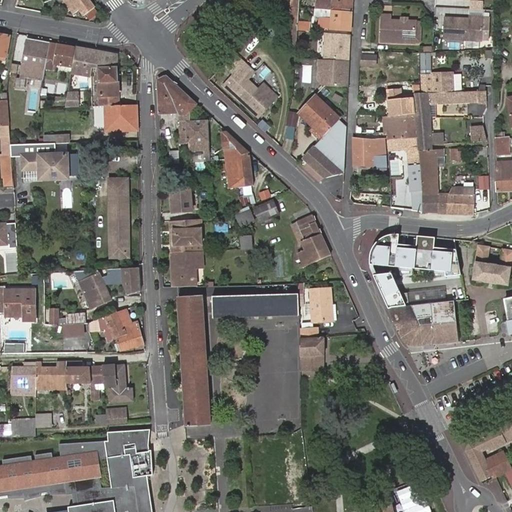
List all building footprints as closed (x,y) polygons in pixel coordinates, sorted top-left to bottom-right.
[(85,15),(88,21),(98,13),(88,0),(62,0),(63,1),(59,3),(67,12),(71,10),(73,14),(78,10),(83,17),(85,15)] [(292,0),(291,17),(290,40),(297,47),(298,31),(300,8),(300,0),(292,0)] [(352,9),(352,0),(332,0),(332,4),(338,4),(339,8),(352,9)] [(445,0),(470,1),(470,10),(483,11),(484,2),(478,1),(478,0),(445,0)] [(351,30),(352,12),(339,11),(332,10),(317,9),(316,18),(321,18),(320,27),(330,28),(330,29),(351,30)] [(266,14),(276,24),(280,20),(271,10),(266,14)] [(380,42),(414,44),(416,24),(407,23),(401,23),(390,22),(391,17),(382,16),(380,42)] [(484,22),(470,21),(445,20),(443,40),(483,42),(484,22)] [(300,22),(299,31),(309,32),(310,23),(300,22)] [(416,24),(414,44),(422,45),(423,24),(416,24)] [(325,33),(323,59),(349,61),(351,35),(325,33)] [(0,59),(5,61),(9,38),(0,35),(0,59)] [(45,70),(50,45),(27,41),(25,55),(24,55),(21,75),(44,79),(45,70)] [(75,49),(50,45),(45,70),(55,71),(57,65),(72,68),(74,55),(75,49)] [(75,49),(74,55),(94,59),(95,52),(75,49)] [(111,106),(118,106),(117,96),(118,95),(116,56),(95,52),(94,59),(74,55),(72,68),(71,74),(91,77),(92,69),(99,69),(100,94),(101,96),(101,107),(106,106),(111,106)] [(433,53),(420,54),(420,71),(434,70),(434,53),(433,53)] [(377,56),(363,55),(363,65),(377,66),(377,56)] [(227,68),(235,75),(224,87),(232,94),(237,89),(264,114),(279,98),(264,84),(259,90),(249,81),(256,74),(238,57),(227,68)] [(323,59),(320,58),(318,78),(324,85),(345,86),(345,82),(343,82),(343,80),(348,80),(349,61),(323,59)] [(422,94),(448,93),(448,75),(438,75),(427,75),(422,75),(422,94)] [(158,113),(160,114),(178,113),(178,107),(185,107),(184,106),(190,98),(167,76),(157,80),(158,113)] [(30,88),(29,110),(37,111),(39,88),(30,88)] [(232,94),(259,120),(264,114),(237,89),(232,94)] [(389,99),(390,115),(415,115),(413,99),(401,100),(401,89),(389,89),(389,99)] [(487,102),(487,91),(448,93),(422,94),(420,94),(414,94),(414,99),(413,99),(415,115),(416,119),(416,120),(431,119),(430,104),(435,104),(487,102)] [(81,94),(68,94),(65,108),(82,107),(81,94)] [(330,144),(346,127),(339,121),(340,120),(315,96),(299,114),(323,137),(330,144)] [(179,126),(179,134),(187,133),(187,143),(188,144),(189,151),(205,150),(206,155),(209,155),(207,120),(190,121),(191,113),(198,105),(190,98),(184,106),(185,107),(178,107),(178,113),(178,117),(180,117),(180,126),(179,126)] [(1,122),(9,121),(8,101),(2,101),(0,101),(0,111),(1,122)] [(138,131),(138,105),(118,106),(111,106),(112,118),(106,118),(107,132),(138,131)] [(0,127),(10,127),(9,121),(1,122),(0,111),(0,127)] [(299,114),(289,112),(286,124),(295,126),(299,114)] [(388,137),(388,138),(420,137),(420,134),(418,134),(416,120),(416,119),(415,115),(390,115),(388,115),(388,117),(388,132),(388,137)] [(420,151),(432,150),(432,145),(443,144),(443,135),(432,136),(431,119),(416,120),(418,134),(420,134),(420,137),(420,151)] [(284,138),(292,140),(294,127),(286,125),(284,138)] [(6,146),(11,146),(10,127),(0,127),(0,137),(5,137),(6,146)] [(328,174),(344,173),(346,127),(330,144),(323,137),(298,163),(319,183),(328,174)] [(486,141),(483,128),(471,129),(471,142),(486,141)] [(250,152),(226,131),(222,132),(229,188),(254,185),(250,152)] [(353,137),(354,168),(386,169),(384,137),(388,137),(388,132),(382,132),(379,132),(379,137),(353,137)] [(59,144),(69,144),(69,136),(58,136),(45,136),(45,144),(59,144)] [(510,156),(509,136),(506,136),(496,138),(497,157),(510,156)] [(422,192),(420,151),(420,137),(388,138),(387,138),(388,149),(409,148),(413,148),(413,158),(410,165),(411,192),(422,192)] [(56,144),(11,146),(11,156),(56,155),(56,144)] [(423,212),(438,212),(438,194),(437,158),(442,158),(442,149),(432,150),(420,151),(422,192),(423,212)] [(41,180),(68,179),(67,155),(23,157),(24,170),(40,170),(41,180)] [(2,172),(13,171),(11,156),(7,157),(1,157),(2,172)] [(497,163),(497,191),(511,190),(511,164),(511,162),(497,163)] [(6,178),(6,187),(14,187),(13,172),(3,173),(3,178),(6,178)] [(112,183),(112,260),(130,260),(129,183),(112,183)] [(179,188),(169,189),(171,212),(191,210),(189,191),(180,191),(179,188)] [(449,212),(475,214),(475,213),(480,212),(480,206),(482,206),(482,188),(451,188),(448,194),(438,194),(438,212),(449,212)] [(388,196),(351,191),(350,198),(353,203),(387,207),(388,196)] [(411,192),(412,210),(423,212),(422,192),(411,192)] [(240,197),(242,207),(256,204),(253,193),(240,197)] [(261,222),(280,214),(273,200),(256,208),(261,222)] [(251,211),(237,216),(240,228),(256,221),(251,211)] [(313,215),(292,225),(298,241),(300,240),(303,249),(297,253),(301,268),(331,256),(313,215)] [(200,218),(171,220),(172,231),(174,231),(174,235),(172,235),(172,246),(185,245),(202,244),(200,218)] [(5,225),(0,225),(0,245),(6,245),(17,244),(16,224),(5,225)] [(370,263),(371,265),(387,266),(387,263),(400,264),(400,267),(411,269),(411,266),(436,268),(435,271),(445,272),(461,273),(457,250),(434,248),(435,238),(418,236),(417,246),(398,244),(399,234),(392,234),(389,235),(384,237),(380,239),(374,245),(371,252),(370,257),(370,263)] [(241,236),(242,249),(252,248),(252,236),(241,236)] [(480,243),(471,241),(470,247),(478,249),(473,280),(508,286),(511,269),(511,260),(511,251),(504,250),(501,266),(486,264),(489,248),(480,246),(480,243)] [(185,252),(172,253),(173,287),(197,287),(197,269),(205,269),(204,251),(185,252)] [(6,272),(16,272),(16,255),(6,256),(6,272)] [(139,268),(122,269),(123,284),(128,296),(141,292),(139,268)] [(111,301),(99,273),(79,282),(83,292),(81,293),(85,303),(87,302),(91,310),(111,301)] [(391,274),(373,274),(388,308),(406,305),(391,274)] [(6,289),(0,289),(0,314),(10,314),(11,319),(27,319),(27,323),(38,322),(36,292),(6,293),(6,289)] [(331,289),(311,290),(314,323),(334,322),(334,320),(338,320),(337,305),(332,305),(331,289)] [(445,289),(415,292),(416,305),(434,304),(446,303),(445,289)] [(299,305),(298,294),(213,296),(214,318),(299,316),(299,305)] [(178,299),(187,425),(210,424),(203,297),(178,299)] [(511,298),(503,300),(507,321),(505,322),(508,334),(511,333),(511,298)] [(457,303),(434,305),(435,317),(437,344),(460,342),(457,303)] [(305,304),(299,305),(299,316),(299,328),(314,327),(314,323),(306,323),(305,304)] [(434,305),(391,309),(397,321),(422,318),(435,317),(434,305)] [(50,315),(50,324),(58,324),(58,315),(57,309),(50,309),(50,315)] [(116,314),(116,312),(104,317),(107,324),(103,326),(106,332),(108,336),(105,337),(106,342),(110,340),(115,338),(115,340),(126,335),(116,314)] [(126,335),(115,340),(119,350),(144,344),(137,323),(130,325),(125,312),(116,314),(126,335)] [(58,315),(58,324),(62,324),(85,323),(88,323),(88,314),(58,315)] [(437,344),(435,317),(422,318),(424,345),(437,344)] [(422,318),(397,321),(404,338),(408,342),(413,345),(418,345),(424,345),(422,318)] [(88,323),(85,323),(86,331),(88,332),(101,331),(99,319),(88,323)] [(299,328),(300,339),(321,338),(319,327),(314,327),(299,328)] [(300,339),(301,373),(324,372),(324,338),(321,338),(300,339)] [(21,368),(10,368),(10,389),(35,389),(36,363),(27,363),(27,368),(21,368)] [(35,390),(48,390),(48,383),(66,383),(66,363),(57,363),(57,367),(42,367),(42,363),(36,363),(35,389),(35,390)] [(82,369),(82,363),(66,363),(66,383),(87,384),(88,403),(96,402),(95,389),(93,389),(93,384),(103,384),(101,367),(82,369)] [(124,366),(101,367),(103,384),(107,384),(111,384),(112,389),(107,389),(107,391),(108,403),(131,402),(130,389),(126,389),(124,366)] [(36,422),(36,429),(55,428),(55,413),(35,414),(36,422)] [(126,413),(107,415),(107,424),(127,423),(126,413)] [(97,426),(105,425),(105,415),(93,416),(94,424),(97,426)] [(28,426),(29,437),(36,437),(36,429),(36,422),(11,424),(12,427),(28,426)] [(468,451),(482,481),(493,476),(494,479),(505,474),(511,487),(511,468),(504,452),(486,461),(484,456),(486,455),(484,451),(495,445),(496,448),(511,439),(511,423),(470,443),(468,451)] [(12,427),(12,438),(29,437),(28,426),(12,427)] [(4,467),(0,467),(0,492),(7,491),(8,496),(8,499),(10,499),(10,496),(21,494),(23,499),(24,499),(25,501),(26,501),(27,496),(37,494),(39,497),(41,497),(40,494),(39,489),(49,488),(50,492),(51,495),(52,495),(53,492),(63,490),(65,495),(72,495),(74,507),(69,507),(69,510),(74,509),(74,511),(149,511),(147,499),(136,496),(136,487),(148,483),(147,476),(153,475),(151,451),(149,451),(145,431),(146,431),(146,430),(107,433),(108,441),(59,445),(61,458),(53,460),(52,453),(35,455),(36,462),(32,463),(31,456),(3,460),(4,467)] [(302,436),(303,435),(301,431),(293,432),(296,457),(305,456),(302,436)] [(265,442),(268,498),(287,497),(283,441),(265,442)] [(312,505),(308,479),(299,480),(303,506),(312,505)] [(152,511),(148,483),(136,487),(136,496),(147,499),(149,511),(152,511)]
